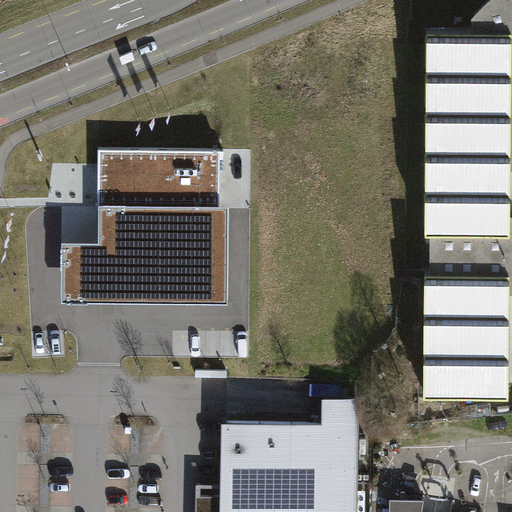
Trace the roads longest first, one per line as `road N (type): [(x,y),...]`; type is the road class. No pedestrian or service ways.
road 1 (primary): [(0,106),(264,0)]
road 2 (primary): [(148,0),(0,57)]
